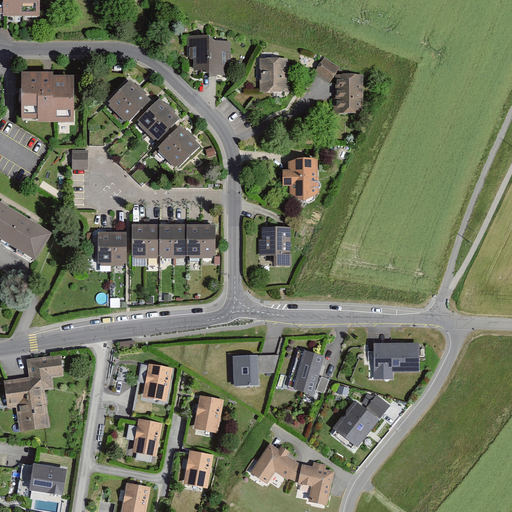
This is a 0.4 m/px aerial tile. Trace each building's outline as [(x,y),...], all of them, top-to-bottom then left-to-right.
[(2,18),(40,18),(39,0),(0,0),(0,14),(2,14),(2,18)] [(200,83),(231,83),(231,45),(200,45),(200,83)] [(318,77),(336,89),(335,73),(344,73),(326,62),(318,77)] [(264,66),(265,97),(292,96),(291,65),(264,66)] [(38,122),(74,122),(74,74),(53,74),(53,71),(22,71),(22,117),(38,118),(38,122)] [(336,118),(368,117),(367,72),(344,73),(335,73),(336,89),(336,118)] [(136,89),(112,110),(122,121),(145,99),(136,89)] [(145,99),(122,121),(132,131),(137,127),(155,110),(145,99)] [(137,127),(147,138),(172,115),(162,104),(155,110),(137,127)] [(183,126),(172,115),(147,138),(158,150),(181,129),(183,126)] [(192,141),(181,129),(158,150),(169,163),(192,141)] [(204,153),(192,141),(169,163),(180,175),(204,153)] [(72,150),(72,169),(88,169),(88,150),(72,150)] [(214,152),(208,154),(210,161),(217,159),(214,152)] [(292,202),(318,202),(318,165),(293,165),(293,178),(286,178),(285,193),(292,193),(292,202)] [(0,200),(0,238),(34,260),(52,232),(0,200)] [(147,230),(132,230),(132,262),(146,263),(147,230)] [(162,230),(147,230),(147,262),(161,263),(162,230)] [(174,263),(174,231),(162,230),(161,263),(174,263)] [(188,231),(174,231),(174,263),(187,263),(188,231)] [(203,231),(188,231),(187,263),(202,264),(203,231)] [(218,232),(203,231),(202,264),(217,264),(218,232)] [(292,232),(264,232),(264,261),(277,261),(277,271),(292,271),(292,232)] [(104,238),(103,268),(117,269),(118,239),(104,238)] [(118,239),(117,269),(131,269),(132,239),(118,239)] [(374,343),(374,379),(394,379),(394,372),(420,372),(420,343),(374,343)] [(306,351),(295,388),(315,394),(325,356),(306,351)] [(233,356),(234,386),(259,384),(259,372),(273,371),(278,354),(233,356)] [(32,378),(9,381),(12,408),(21,407),(23,431),(50,427),(45,388),(52,388),(51,377),(64,375),(62,356),(30,360),(32,378)] [(149,363),(143,396),(168,401),(174,368),(149,363)] [(202,396),(197,427),(218,431),(224,399),(202,396)] [(355,402),(333,429),(358,449),(381,420),(378,418),(389,405),(377,396),(366,410),(355,402)] [(142,419),(136,451),(159,454),(165,423),(142,419)] [(269,442),(249,473),(267,485),(275,472),(288,481),(289,479),(298,482),(301,464),(288,456),(290,452),(282,446),(280,449),(269,442)] [(191,451),(185,482),(208,487),(214,455),(191,451)] [(311,487),(308,502),(327,506),(335,470),(325,468),(326,465),(314,462),(313,466),(301,464),(298,482),(297,484),(311,487)] [(34,463),(29,490),(63,496),(68,468),(34,463)] [(130,483),(125,511),(147,511),(152,486),(130,483)]
